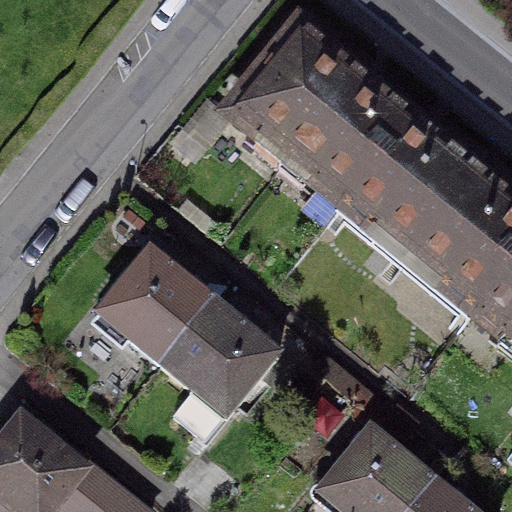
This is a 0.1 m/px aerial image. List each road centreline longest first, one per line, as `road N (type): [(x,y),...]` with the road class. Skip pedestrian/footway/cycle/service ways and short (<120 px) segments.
road 1 (residential): [(0,257),(212,0)]
road 2 (tertiary): [(391,0),(511,96)]
